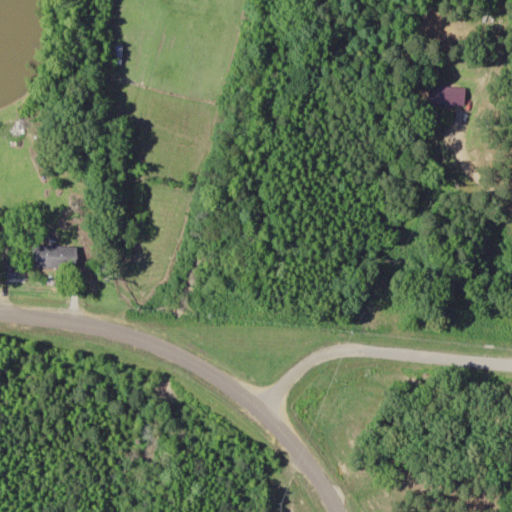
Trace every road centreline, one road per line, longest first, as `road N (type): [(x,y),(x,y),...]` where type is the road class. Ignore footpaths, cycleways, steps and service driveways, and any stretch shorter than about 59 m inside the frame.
road 1 (tertiary): [(258,404),(199,365),(126,333),(0,312)]
road 2 (residential): [(511,361),(335,348),(258,404)]
road 3 (tertiary): [(258,404),(299,447),(337,511)]
